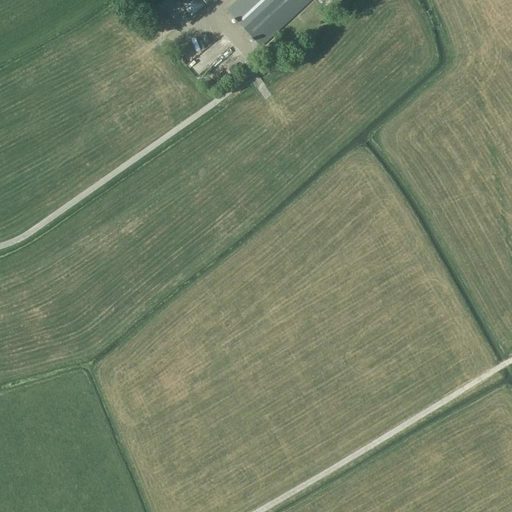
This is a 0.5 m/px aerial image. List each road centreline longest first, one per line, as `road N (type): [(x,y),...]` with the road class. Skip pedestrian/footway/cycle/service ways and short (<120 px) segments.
road 1 (track): [(0,257),(20,251),(252,74),(208,15),(224,0)]
road 2 (track): [(511,360),(254,511)]
road 3 (track): [(436,0),(485,120),(511,278)]
